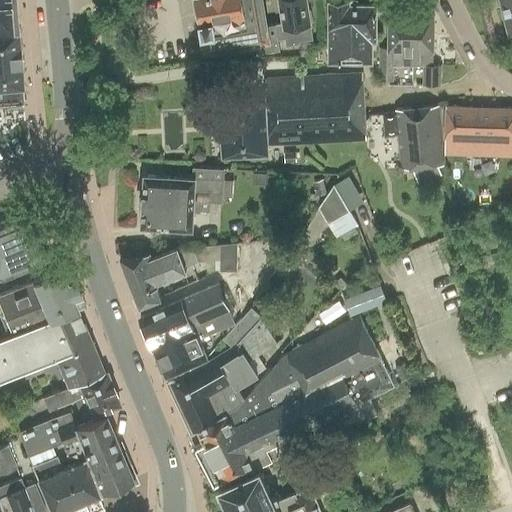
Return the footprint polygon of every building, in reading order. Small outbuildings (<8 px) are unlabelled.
[(11,27),(8,0),(0,0),(0,30),(11,29),(11,27)] [(278,37),(275,22),(266,24),(261,0),(193,0),(196,13),(200,16),(206,50),(256,41),(257,51),(280,47),(278,37)] [(278,0),(282,21),(275,22),(278,37),(285,36),(287,46),(302,43),(302,41),(314,39),(311,23),(313,23),(311,10),(309,10),(306,0),(278,0)] [(370,41),(374,41),(374,4),(347,5),(347,0),(327,0),(329,61),(370,60),(370,41)] [(511,0),(498,0),(507,36),(511,34),(511,0)] [(394,79),(394,64),(413,64),(412,14),(388,13),(387,46),(382,46),(382,79),(394,79)] [(432,14),(412,14),(413,64),(424,64),(424,83),(438,83),(439,65),(431,65),(432,14)] [(0,104),(20,103),(19,84),(20,84),(18,27),(11,27),(11,29),(0,30),(0,104)] [(312,43),(302,43),(303,56),(312,55),(312,43)] [(268,143),(365,138),(363,116),(361,74),(263,78),(264,101),(220,103),(223,155),(269,153),(268,143)] [(400,167),(442,163),(437,105),(395,108),(395,112),(400,167)] [(446,106),(445,143),(444,152),(480,153),(481,144),(482,107),(446,106)] [(511,108),(482,107),(481,144),(480,153),(511,153),(511,108)] [(297,152),(285,152),(286,162),(298,162),(297,152)] [(194,165),(193,177),(144,174),(141,224),(189,227),(190,209),(208,210),(209,200),(224,201),(227,168),(194,165)] [(253,181),(269,181),(269,171),(254,170),(253,181)] [(314,179),(317,193),(328,191),(324,177),(314,179)] [(329,225),(351,211),(335,184),(318,208),(329,225)] [(0,275),(46,256),(28,211),(0,222),(0,275)] [(192,245),(190,246),(175,248),(175,247),(149,257),(147,252),(121,256),(140,306),(160,299),(153,281),(184,269),(182,264),(195,259),(196,261),(203,258),(220,258),(220,270),(236,269),(235,242),(219,242),(219,243),(192,245)] [(283,258),(276,270),(286,276),(293,264),(283,258)] [(0,291),(0,305),(11,332),(0,336),(0,376),(19,368),(19,369),(43,359),(54,354),(90,340),(61,269),(0,291)] [(357,294),(364,311),(396,298),(389,281),(357,294)] [(139,317),(146,334),(224,300),(216,283),(139,317)] [(227,308),(224,300),(146,334),(153,351),(195,332),(191,324),(227,308)] [(165,382),(177,408),(255,371),(257,373),(267,367),(260,357),(255,360),(251,354),(276,338),(262,317),(262,315),(252,306),(247,312),(247,311),(226,333),(234,344),(210,359),(165,382)] [(285,352),(285,354),(283,355),(280,358),(280,357),(243,397),(235,406),(191,432),(189,433),(197,430),(203,441),(192,446),(212,487),(223,482),(278,457),(379,418),(370,402),(394,390),(358,316),(285,352)] [(164,376),(166,375),(206,356),(195,332),(153,351),(164,376)] [(54,354),(67,386),(103,372),(90,340),(54,354)] [(47,369),(43,359),(19,369),(23,378),(47,369)] [(405,363),(396,367),(402,380),(411,376),(405,363)] [(106,371),(103,372),(67,386),(42,397),(47,410),(74,399),(82,418),(119,403),(106,371)] [(255,371),(177,408),(189,433),(191,432),(235,406),(243,397),(236,383),(257,373),(255,371)] [(393,386),(395,391),(372,402),(378,415),(412,398),(404,381),(393,386)] [(30,455),(51,446),(60,443),(66,456),(72,453),(74,458),(80,456),(82,459),(88,473),(92,472),(101,491),(131,479),(104,414),(76,424),(74,425),(72,421),(74,421),(69,409),(48,417),(49,418),(40,422),(42,426),(22,434),(30,455)] [(0,446),(0,473),(18,467),(16,462),(26,458),(18,439),(0,446)] [(51,446),(30,455),(34,464),(31,465),(51,511),(97,493),(88,473),(82,459),(60,468),(55,455),(51,446)] [(218,488),(229,511),(319,511),(309,486),(277,500),(274,495),(270,497),(259,471),(218,488)] [(21,476),(0,484),(0,499),(4,511),(10,511),(11,511),(39,511),(46,509),(35,481),(25,485),(21,476)] [(353,476),(331,485),(340,511),(362,511),(367,510),(353,476)] [(0,511),(11,511),(10,511),(4,511),(0,499),(0,511)] [(415,511),(411,502),(388,511),(415,511)]
